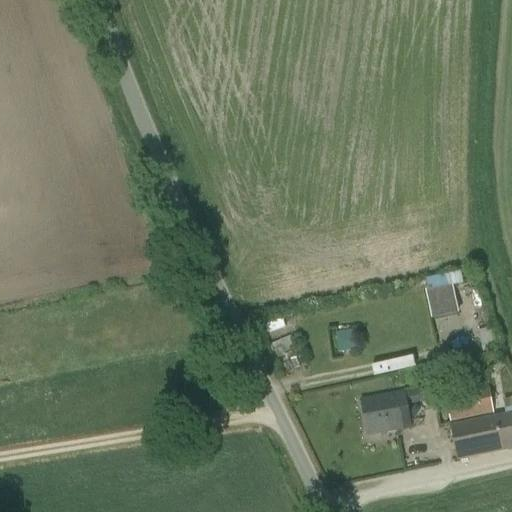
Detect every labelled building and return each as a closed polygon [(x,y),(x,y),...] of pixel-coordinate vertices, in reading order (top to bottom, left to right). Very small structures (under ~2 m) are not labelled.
[(452,285),(425,290),(431,320),(458,315),(452,285)] [(338,353),(360,350),(357,330),(335,333),(338,353)] [(499,374),(505,363),(493,356),(487,367),(499,374)] [(437,385),(402,392),(361,401),(368,436),(410,428),(406,407),(422,404),(423,408),(441,405),(437,385)] [(451,424),(494,415),(488,388),(446,396),(451,424)] [(511,398),(510,399),(511,406),(511,414),(450,427),(458,463),(511,451),(511,398)]
